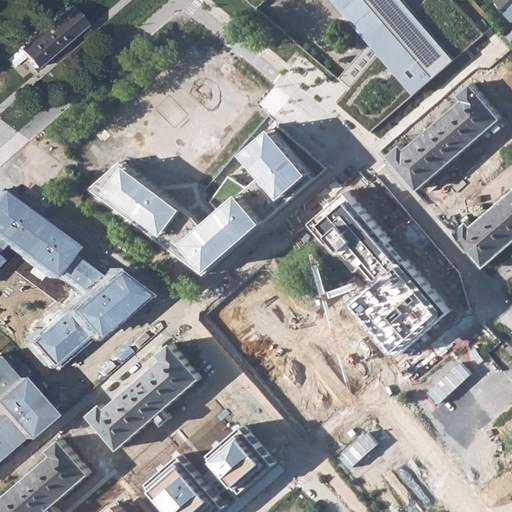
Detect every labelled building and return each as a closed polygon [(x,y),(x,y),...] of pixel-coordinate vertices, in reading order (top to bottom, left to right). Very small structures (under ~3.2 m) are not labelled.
[(248,0),(258,8),(267,0),(336,0),(372,41),(341,79),(346,83),(351,88),(345,95),(338,103),(372,131),(412,96),(484,34),(452,0),(424,0),(415,11),(405,0),(248,0)] [(511,39),(511,0),(494,0),(494,1),(502,7),(501,8),(511,21),(511,28),(506,34),(511,40),(511,39)] [(72,8),(23,51),(40,69),(89,28),(72,8)] [(403,143),(391,154),(420,188),(458,156),(465,164),(473,157),(466,149),(503,117),(474,83),(461,93),(465,98),(407,147),(403,143)] [(285,197),(314,173),(277,128),(247,152),(285,197)] [(110,189),(129,165),(124,162),(94,188),(209,274),(214,269),(191,239),(206,225),(194,213),(187,206),(166,233),(110,189)] [(166,233),(187,206),(129,165),(110,189),(166,233)] [(214,201),(223,210),(244,192),(248,188),(230,177),(214,201)] [(347,307),(390,358),(451,311),(451,304),(351,189),(305,224),(336,256),(366,286),(347,307)] [(511,191),(474,225),(470,220),(457,231),(487,265),(511,243),(511,191)] [(214,269),(269,219),(244,192),(223,210),(206,225),(191,239),(214,269)] [(0,243),(1,242),(24,259),(47,276),(51,271),(82,294),(27,341),(51,369),(135,296),(0,195),(0,243)] [(91,413),(120,447),(158,415),(165,424),(174,417),(166,408),(203,376),(174,342),(162,352),(166,357),(108,408),(104,402),(91,413)] [(0,452),(44,414),(18,385),(9,375),(0,363),(0,452)] [(22,363),(9,375),(18,385),(31,374),(22,363)] [(245,424),(203,459),(236,496),(278,462),(245,424)] [(93,471),(63,437),(51,448),(55,453),(0,500),(0,511),(45,511),(47,510),(48,511),(63,511),(56,503),(93,471)] [(162,511),(218,511),(228,505),(183,453),(140,489),(162,511)] [(126,511),(117,500),(101,511),(126,511)]
